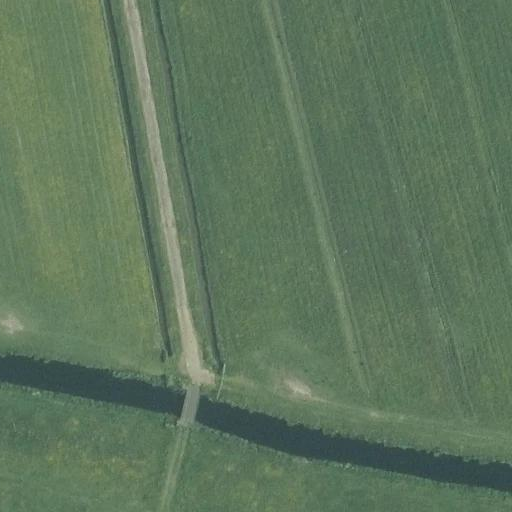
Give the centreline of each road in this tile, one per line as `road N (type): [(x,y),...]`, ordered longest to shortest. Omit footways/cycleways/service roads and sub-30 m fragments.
road 1 (unclassified): [(194,376),(126,0)]
road 2 (track): [(165,511),(194,376)]
